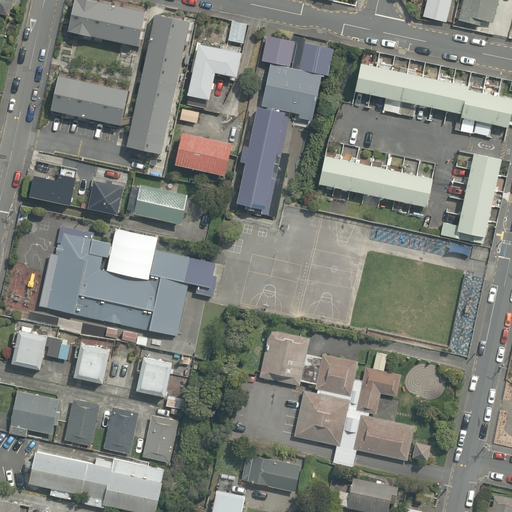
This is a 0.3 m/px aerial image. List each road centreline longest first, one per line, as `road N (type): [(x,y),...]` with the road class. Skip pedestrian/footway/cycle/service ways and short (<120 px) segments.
road 1 (residential): [(511,251),(467,460)]
road 2 (residential): [(0,204),(43,0)]
road 3 (residential): [(371,29),(511,59)]
road 4 (residential): [(233,0),(371,29)]
